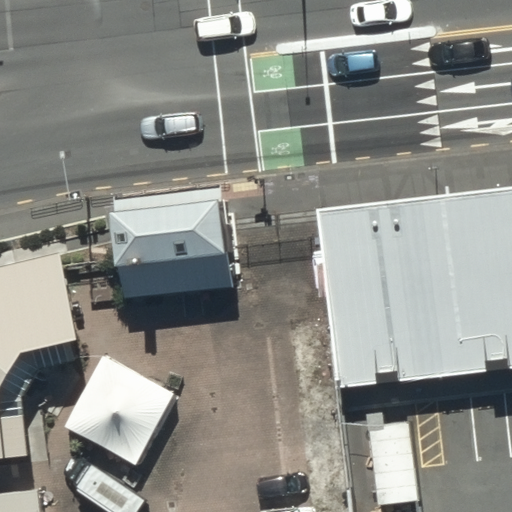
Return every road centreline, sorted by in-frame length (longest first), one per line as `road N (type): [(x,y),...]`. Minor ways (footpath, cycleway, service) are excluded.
road 1 (secondary): [(511,63),(434,89),(82,140)]
road 2 (secondary): [(70,31),(352,0)]
